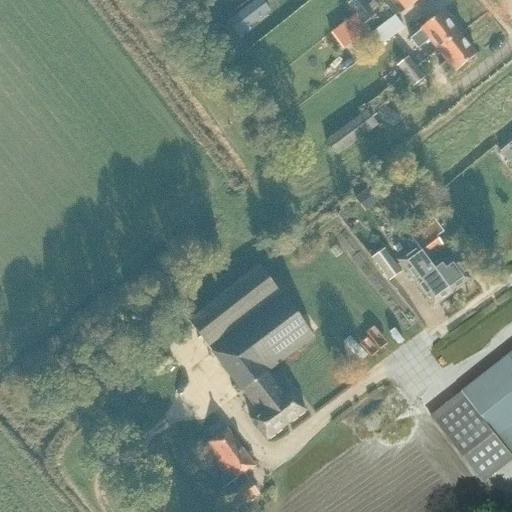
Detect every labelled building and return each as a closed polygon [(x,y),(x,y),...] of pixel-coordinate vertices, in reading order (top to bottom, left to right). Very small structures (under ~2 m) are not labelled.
[(260,0),(255,0),(226,24),(238,38),(270,13),(260,0)] [(355,16),(366,8),(359,0),(353,0),(324,23),(332,33),(354,15),(355,16)] [(395,0),(405,11),(418,0),(395,0)] [(364,27),(374,19),(366,8),(355,16),(364,27)] [(437,52),(459,35),(442,14),(413,37),(422,48),(429,42),(437,52)] [(389,40),(404,29),(395,16),(370,34),(380,47),(389,40)] [(447,79),(476,56),(459,35),(437,52),(447,64),(439,70),(447,79)] [(405,78),(415,70),(408,61),(397,69),(405,78)] [(414,89),(424,81),(415,70),(405,78),(414,89)] [(377,126),(366,112),(325,142),(336,156),(377,126)] [(511,143),(501,152),(508,162),(511,159),(511,143)] [(385,184),(383,194),(394,196),(395,185),(385,184)] [(418,249),(450,293),(470,280),(453,255),(449,258),(434,237),(440,233),(433,223),(410,238),(416,246),(412,249),(415,252),(418,249)] [(401,273),(384,249),(371,258),(388,282),(401,273)] [(432,307),(450,293),(418,249),(415,252),(412,249),(397,260),(432,307)] [(267,373),(313,337),(258,267),(187,322),(258,414),(250,420),(266,442),(305,412),(289,391),(284,395),(267,373)] [(511,353),(463,392),(432,417),(485,484),(511,461),(511,353)] [(173,365),(164,354),(148,366),(156,377),(173,365)] [(219,469),(242,451),(227,431),(195,455),(209,474),(218,467),(219,469)] [(245,475),(255,468),(242,451),(219,469),(224,475),(216,481),(222,488),(220,490),(236,511),(259,494),(245,475)]
